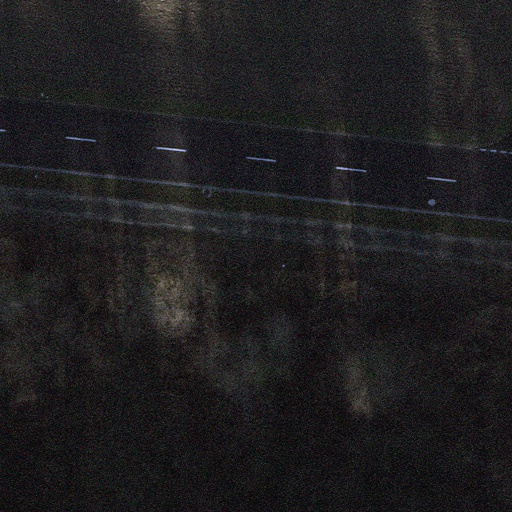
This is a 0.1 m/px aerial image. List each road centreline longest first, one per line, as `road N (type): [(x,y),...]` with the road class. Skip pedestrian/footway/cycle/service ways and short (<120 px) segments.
road 1 (track): [(0,196),(511,253)]
road 2 (tertiary): [(511,191),(0,134)]
